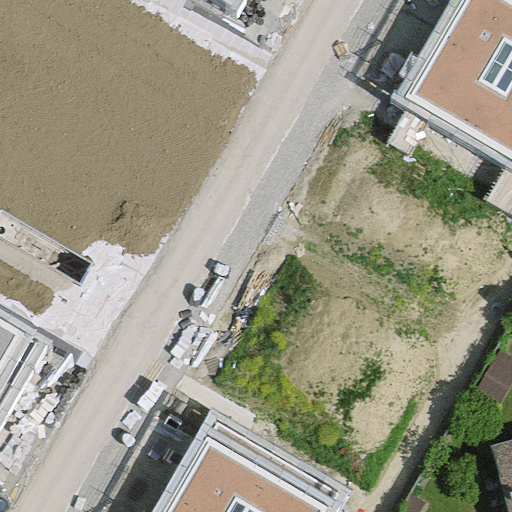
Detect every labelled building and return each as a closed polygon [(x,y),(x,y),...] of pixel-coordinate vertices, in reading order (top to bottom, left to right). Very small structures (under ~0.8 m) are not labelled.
[(209,0),(233,13),(240,0),(209,0)] [(511,0),(465,0),(408,97),(511,158),(511,0)] [(0,405),(38,339),(0,318),(0,405)] [(219,422),(166,511),(329,511),(340,493),(219,422)] [(511,511),(511,449),(495,454),(511,511)]
